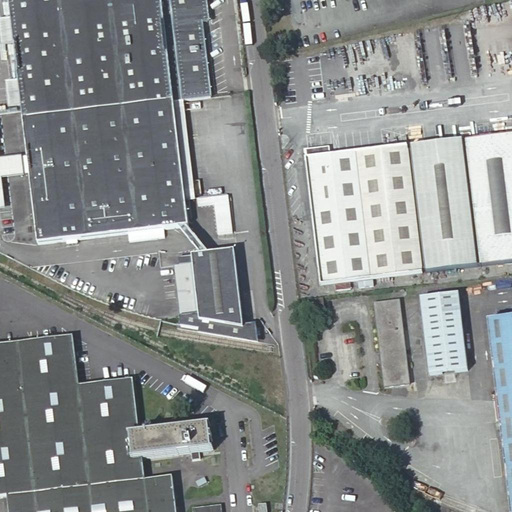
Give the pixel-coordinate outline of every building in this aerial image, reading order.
[(182,102),(169,0),(9,0),(39,246),(188,228),(185,200),(183,183),(191,182),(182,102)] [(198,0),(169,0),(182,102),(210,99),(202,24),(198,0)] [(198,0),(202,24),(210,99),(217,98),(205,0),(198,0)] [(407,153),(421,274),(427,274),(428,276),(511,266),(511,136),(413,148),(413,152),(407,153)] [(305,152),(306,161),(332,158),(331,149),(315,151),(314,145),(309,146),(310,151),(305,152)] [(422,278),(421,274),(407,153),(407,149),(332,158),(306,161),(321,289),(422,278)] [(0,209),(4,209),(1,179),(23,176),(21,157),(0,160),(0,209)] [(191,182),(183,183),(185,200),(193,199),(191,182)] [(229,196),(199,199),(199,208),(216,207),(219,237),(233,235),(229,196)] [(235,248),(181,254),(182,262),(176,263),(183,330),(259,343),(257,325),(244,326),(235,248)] [(423,301),(432,377),(470,372),(462,296),(423,301)] [(311,301),(313,314),(325,312),(323,299),(311,301)] [(374,306),(385,389),(411,385),(400,302),(374,306)] [(511,320),(489,323),(511,505),(511,320)] [(0,498),(7,498),(145,482),(143,464),(212,455),(210,430),(140,438),(133,380),(78,385),(72,339),(0,346),(0,498)] [(145,482),(7,498),(8,511),(175,511),(172,479),(145,482)]
